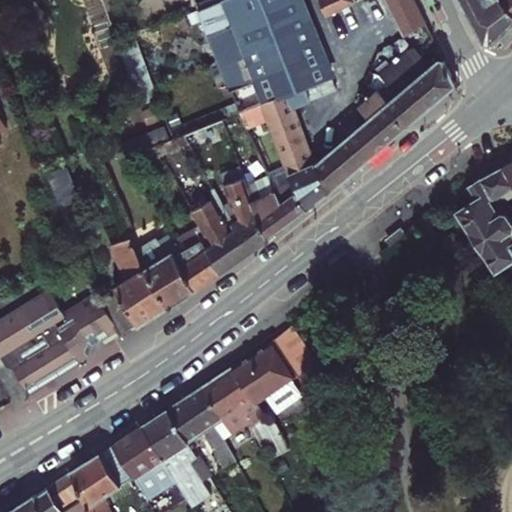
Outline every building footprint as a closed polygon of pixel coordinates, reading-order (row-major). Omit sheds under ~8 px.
[(235,91),(259,82),(268,105),(266,106),(266,107),(272,121),(282,143),(296,170),(320,158),(296,111),(338,91),(302,0),(224,0),(223,0),(222,0),(212,0),(202,5),(223,62),(235,91)] [(357,2),(356,0),(320,0),(328,16),(357,2)] [(419,0),(388,0),(407,38),(433,26),(419,0)] [(511,32),(511,2),(510,0),(468,0),(492,42),(503,42),(511,32)] [(407,38),(414,50),(440,41),(433,26),(407,38)] [(365,110),(376,123),(435,71),(416,50),(388,77),(383,90),(385,93),(365,110)] [(337,157),(326,167),(344,197),(463,89),(448,58),(435,71),(376,123),(371,127),(337,157)] [(255,110),(246,113),(255,134),(261,131),(259,126),(272,121),(266,107),(255,110)] [(0,142),(4,141),(1,135),(9,131),(0,112),(0,142)] [(347,127),(337,157),(371,127),(360,115),(347,127)] [(91,218),(65,156),(45,164),(72,227),(91,218)] [(344,197),(326,167),(320,158),(296,170),(300,177),(279,187),(286,201),(307,187),(322,212),(344,197)] [(252,177),(280,240),(322,212),(307,187),(286,201),(279,187),(274,177),(262,182),(253,163),(247,166),(252,177)] [(511,201),(511,163),(477,180),(485,193),(465,207),(504,271),(511,266),(511,205),(510,202),(511,201)] [(280,240),(252,177),(232,186),(247,223),(237,229),(257,256),(280,240)] [(236,270),(257,256),(237,229),(219,204),(201,217),(217,242),(236,270)] [(175,307),(151,264),(131,230),(123,235),(125,239),(115,245),(132,279),(122,284),(125,289),(110,298),(127,328),(130,333),(175,307)] [(236,270),(217,242),(191,258),(189,259),(205,289),(236,270)] [(175,307),(205,289),(189,259),(191,258),(184,244),(151,264),(175,307)] [(71,308),(72,307),(59,285),(0,319),(0,337),(15,363),(22,365),(36,389),(97,353),(101,345),(86,318),(77,323),(75,320),(72,322),(69,316),(74,313),(71,308)] [(103,343),(127,328),(110,298),(105,288),(72,307),(71,308),(74,313),(69,316),(72,322),(75,320),(77,323),(86,318),(101,345),(103,343)] [(265,414),(268,418),(327,376),(327,374),(304,338),(242,380),(265,414)] [(234,434),(265,414),(242,380),(212,399),(234,434)] [(232,436),(234,434),(212,399),(176,422),(199,458),(232,436)] [(275,435),(290,424),(282,413),(269,423),(275,435)] [(188,465),(199,458),(176,422),(152,439),(182,485),(184,489),(193,483),(205,500),(213,495),(200,476),(197,478),(188,465)] [(261,444),(275,435),(269,423),(247,438),(253,445),(258,441),(261,444)] [(276,474),(294,463),(275,435),(261,444),(276,474)] [(166,496),(182,485),(152,439),(110,466),(134,502),(158,484),(166,496)] [(118,511),(134,502),(110,466),(81,486),(93,511),(118,511)] [(213,495),(219,491),(207,471),(200,476),(213,495)] [(93,511),(81,486),(36,511),(93,511)] [(194,511),(193,510),(199,507),(195,499),(187,504),(189,508),(182,511),(194,511)]
